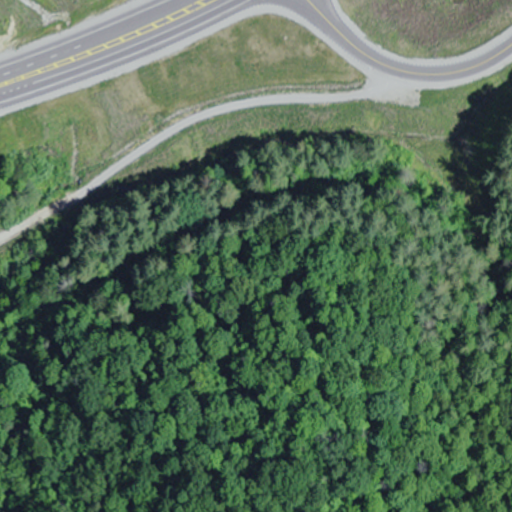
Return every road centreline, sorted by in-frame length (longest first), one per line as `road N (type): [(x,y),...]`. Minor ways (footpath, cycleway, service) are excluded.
road 1 (residential): [(0,234),(79,195),(178,125),(245,104),(359,96),(401,73)]
road 2 (residential): [(302,0),(365,59),(401,73),(447,73),(511,38)]
road 3 (primary): [(204,0),(0,85)]
